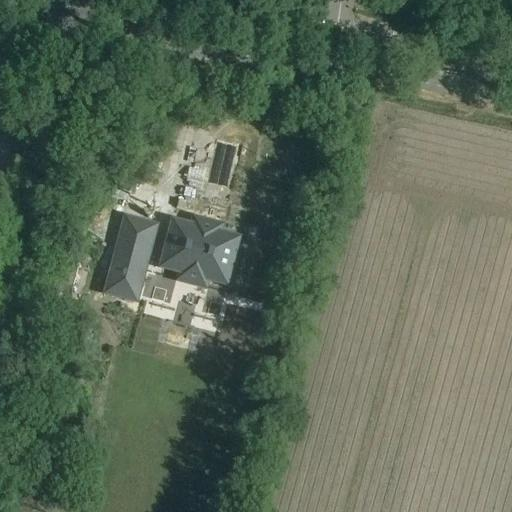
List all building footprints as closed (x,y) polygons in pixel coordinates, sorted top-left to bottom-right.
[(230,199),(245,141),(211,132),(203,162),(190,159),(183,187),(230,199)] [(72,150),(36,141),(33,154),(69,163),(72,150)] [(64,193),(69,172),(56,170),(52,190),(64,193)] [(193,224),(192,232),(178,229),(178,231),(168,272),(182,275),(180,283),(207,289),(209,281),(225,285),(235,242),(219,238),(221,230),(193,224)] [(147,259),(118,251),(106,295),(130,302),(136,303),(147,259)]
